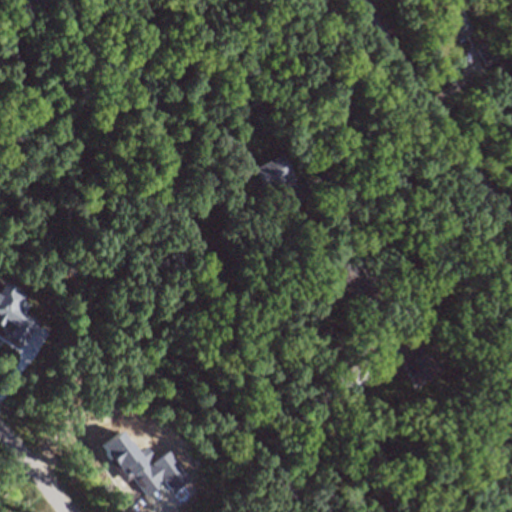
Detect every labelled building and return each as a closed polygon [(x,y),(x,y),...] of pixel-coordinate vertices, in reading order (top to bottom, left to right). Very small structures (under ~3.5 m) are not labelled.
[(59,0),(57,1),(56,0),(36,0),(45,6),(35,21),(26,16),(22,22),(5,10),(11,0),(59,0)] [(457,4),(470,30),(454,38),(441,13),(457,4)] [(39,46),(40,38),(52,39),(53,32),(68,34),(65,50),(39,46)] [(493,38),(501,56),(484,64),(475,46),(493,38)] [(253,167),(280,152),(293,176),(291,177),(296,186),(307,179),(316,196),(289,211),(285,203),(276,208),(253,167)] [(212,235),(220,231),(227,247),(219,251),(212,235)] [(335,264),(356,247),(371,265),(373,264),(385,279),(354,304),(343,290),(342,291),(334,281),(343,274),(335,264)] [(422,330),(441,354),(436,358),(442,365),(441,366),(443,369),(426,383),(417,371),(412,375),(403,363),(409,359),(400,347),(422,330)] [(329,378),(357,359),(371,379),(343,399),(329,378)]
